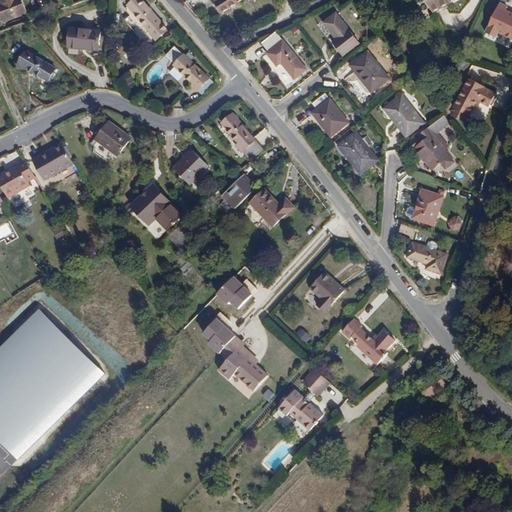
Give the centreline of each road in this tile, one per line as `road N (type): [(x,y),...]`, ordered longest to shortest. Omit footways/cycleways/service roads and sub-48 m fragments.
road 1 (residential): [(441,337),(243,86)]
road 2 (residential): [(243,86),(174,124),(90,99),(0,145)]
road 3 (residential): [(441,337),(511,116)]
